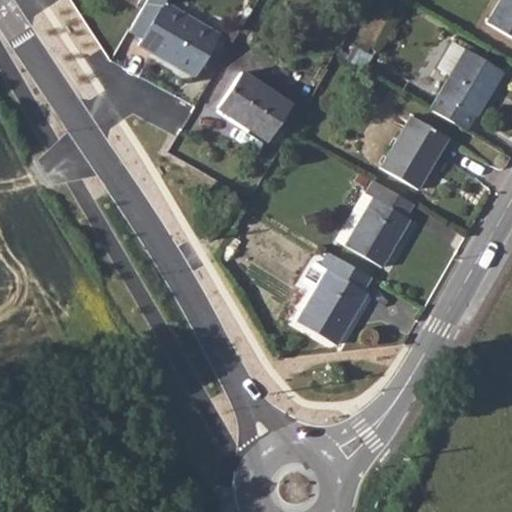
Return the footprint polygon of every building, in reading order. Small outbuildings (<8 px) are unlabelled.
[(146,0),(128,32),(141,39),(137,45),(194,78),(224,27),(177,0),(146,0)] [(511,39),(511,0),(499,0),(486,24),(511,39)] [(430,111),(465,131),(474,116),(475,116),(502,72),(452,42),(437,68),(450,75),(438,95),(439,96),(430,111)] [(266,142),(289,106),(240,73),(216,109),(266,142)] [(416,190),(447,138),(410,117),(379,168),(416,190)] [(405,217),(412,205),(372,181),(364,194),(372,199),(344,246),(381,268),(409,220),(405,217)] [(372,199),(364,194),(363,193),(335,241),(344,246),(372,199)] [(232,228),(241,213),(225,204),(216,219),(232,228)] [(311,213),(303,217),(307,225),(315,222),(311,213)] [(370,277),(328,253),(321,266),(313,262),(301,283),(315,291),(296,323),(335,345),(366,293),(362,291),(370,277)]
